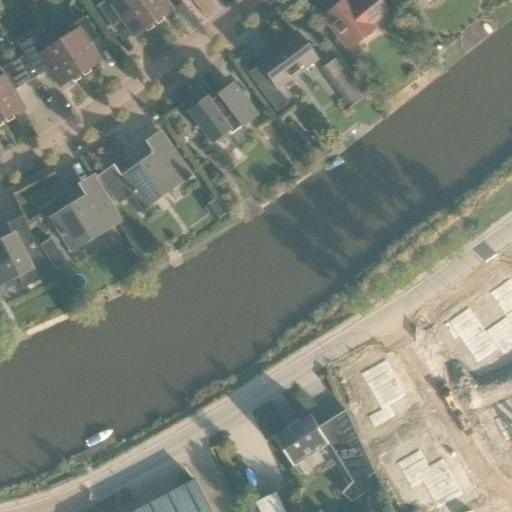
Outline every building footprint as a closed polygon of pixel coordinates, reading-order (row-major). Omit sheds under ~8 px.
[(152,23),(135,0),(105,0),(96,7),(111,27),(121,20),(134,37),(152,23)] [(135,0),(152,23),(171,10),(163,0),(135,0)] [(386,11),(377,0),(359,0),(352,6),(347,0),(341,0),(322,16),(349,50),(373,31),(368,25),(386,11)] [(67,36),(58,42),(79,75),(98,62),(87,44),(97,38),(83,17),(73,23),(67,27),(65,31),(67,36)] [(79,75),(58,42),(47,48),(32,33),(16,43),(24,55),(16,60),(30,81),(48,69),(60,87),(79,75)] [(315,59),(295,33),(256,62),(268,78),(256,86),(276,112),(287,103),(276,88),(315,59)] [(434,43),(428,47),(436,57),(446,50),(442,44),(434,43)] [(334,60),(322,69),(332,82),(344,73),(334,60)] [(0,117),(2,121),(22,110),(11,91),(22,85),(10,63),(0,68),(0,117)] [(353,106),(368,99),(353,70),(338,78),(353,106)] [(255,116),(232,84),(207,102),(205,98),(186,112),(210,144),(228,131),(230,135),(255,116)] [(189,175),(159,133),(145,143),(153,154),(120,177),(120,178),(132,195),(142,209),(143,208),(140,204),(172,181),(175,185),(189,175)] [(119,221),(92,176),(78,185),(85,197),(50,218),(70,251),(71,250),(68,246),(102,225),(105,230),(119,221)] [(50,274),(21,216),(5,223),(11,236),(0,241),(0,284),(17,276),(23,288),(50,274)] [(48,244),(39,249),(45,259),(54,254),(48,244)] [(511,281),(510,278),(489,293),(505,318),(496,324),(509,344),(511,342),(511,281)] [(469,307),(442,325),(454,341),(459,338),(471,356),(493,341),(499,351),(509,344),(496,324),(486,331),(469,307)] [(386,359),(360,374),(380,410),(368,417),(374,428),(395,416),(389,406),(407,395),(386,359)] [(505,414),(494,420),(505,441),(511,437),(511,424),(511,425),(505,414)] [(336,455),(347,449),(334,428),(324,435),(312,415),(300,423),(299,421),(288,428),(289,430),(276,438),(294,467),(330,445),(336,455)] [(419,458),(398,469),(404,480),(416,473),(437,509),(463,494),(442,458),(425,468),(419,458)] [(362,496),(372,489),(357,465),(347,472),(362,496)] [(211,511),(195,481),(135,511),(211,511)] [(286,511),(277,492),(255,503),(259,511),(286,511)]
